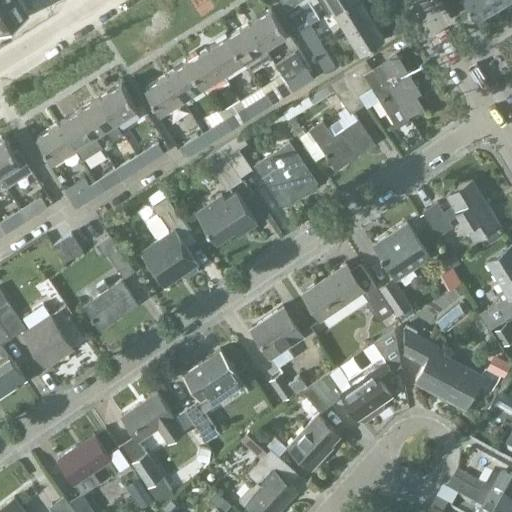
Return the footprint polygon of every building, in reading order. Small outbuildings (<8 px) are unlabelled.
[(22,0),(0,0),(0,27),(29,9),(28,8),(22,0)] [(346,28),(371,12),(362,0),(344,0),(333,7),(346,28)] [(496,4),(493,0),(464,0),(475,17),(496,4)] [(299,28),(308,22),(296,1),(286,7),(299,28)] [(249,20),(264,44),(285,31),(270,6),(249,20)] [(371,12),(346,28),(359,49),(384,34),(371,12)] [(271,55),(264,44),(249,20),(228,33),(243,57),(249,68),(271,55)] [(312,49),(321,43),(308,22),(299,28),(312,49)] [(222,70),(243,57),(228,33),(207,46),(222,70)] [(321,43),(312,49),(324,70),(334,64),(321,43)] [(202,83),(222,70),(207,46),(186,58),(202,83)] [(343,71),(358,92),(365,102),(367,105),(381,97),(397,123),(426,105),(414,86),(415,85),(396,54),(373,68),(366,57),(343,71)] [(181,96),(202,83),(186,58),(166,71),(181,96)] [(285,79),(291,88),(311,76),(306,66),(285,79)] [(159,109),(181,96),(166,71),(144,85),(159,109)] [(365,102),(358,92),(343,71),(329,81),(345,106),(350,112),(352,111),(365,102)] [(269,102),(291,88),(285,79),(264,92),(269,102)] [(99,93),(114,118),(136,105),(120,80),(99,93)] [(250,114),(269,102),(264,92),(244,105),(250,114)] [(285,114),(313,101),(308,92),(281,105),(285,114)] [(113,119),(114,118),(99,93),(78,107),(93,131),(103,125),(111,138),(121,131),(113,119)] [(223,118),(229,127),(250,114),(244,105),(239,108),(223,118)] [(352,111),(350,112),(345,106),(337,111),(341,116),(326,126),(322,118),(298,134),(314,159),(326,151),(336,166),(365,146),(374,141),(358,117),(357,118),(352,111)] [(83,138),(93,131),(78,107),(57,120),(72,144),(73,143),(81,156),(91,150),(83,138)] [(208,140),(229,127),(223,118),(202,131),(208,140)] [(51,157),(72,144),(57,120),(36,134),(45,148),(40,151),(47,162),(52,159),(51,157)] [(188,153),(208,140),(202,131),(182,143),(188,153)] [(237,146),(238,147),(246,142),(241,132),(220,145),(225,153),(237,146)] [(0,177),(4,184),(5,185),(30,169),(17,149),(13,151),(3,134),(1,135),(0,133),(0,177)] [(318,181),(297,151),(288,138),(254,161),(284,204),(290,199),(318,187),(315,183),(318,181)] [(157,141),(137,154),(143,164),(164,152),(157,141)] [(225,153),(220,145),(219,145),(199,157),(207,168),(212,165),(226,187),(240,178),(239,176),(237,173),(238,173),(231,162),(230,163),(224,154),(225,153)] [(252,167),(238,147),(237,146),(225,153),(224,154),(230,163),(231,162),(238,173),(237,173),(239,176),(252,167)] [(137,154),(116,167),(122,178),(143,164),(137,154)] [(116,167),(95,180),(101,191),(122,178),(116,167)] [(76,207),(101,191),(95,180),(89,183),(84,176),(64,189),(76,207)] [(474,238),(500,222),(472,177),(447,193),(453,204),(443,210),(438,200),(423,209),(439,234),(453,225),(449,219),(459,213),(474,238)] [(194,261),(197,259),(175,227),(183,221),(159,186),(146,194),(152,205),(157,212),(145,220),(158,238),(143,249),(165,281),(180,271),(182,275),(187,276),(197,269),(197,266),(194,261)] [(245,227),(256,219),(236,189),(224,197),(221,192),(196,208),(217,239),(241,222),(245,227)] [(41,195),(19,208),(26,219),(47,206),(41,195)] [(19,208),(0,220),(0,223),(5,232),(26,219),(19,208)] [(431,254),(407,220),(372,243),(396,278),(431,254)] [(62,236),(73,254),(81,249),(70,231),(62,236)] [(109,234),(96,242),(104,253),(108,250),(125,275),(133,269),(109,234)] [(66,258),(73,254),(62,236),(55,241),(66,258)] [(481,312),(490,327),(511,313),(511,246),(511,245),(511,244),(511,242),(486,259),(499,280),(501,279),(506,286),(499,291),(503,298),(481,312)] [(367,297),(382,319),(393,311),(360,262),(352,268),(346,260),(303,290),(320,316),(322,314),(328,323),(367,297)] [(437,270),(445,286),(459,279),(451,264),(437,270)] [(33,280),(40,297),(53,292),(47,275),(33,280)] [(96,284),(100,290),(82,302),(98,326),(137,300),(121,276),(108,285),(104,280),(96,284)] [(411,304),(392,276),(378,286),(397,314),(398,314),(399,315),(410,307),(409,305),(411,304)] [(0,318),(10,334),(23,325),(0,290),(0,318)] [(426,317),(435,304),(425,297),(417,310),(426,317)] [(23,316),(29,325),(23,330),(46,363),(72,344),(50,311),(49,312),(43,303),(23,316)] [(285,344),(303,332),(283,303),(251,324),(271,354),(271,353),(278,364),(292,355),(285,344)] [(0,318),(0,342),(1,342),(1,343),(12,336),(10,334),(0,318)] [(511,337),(511,331),(506,321),(495,328),(504,343),(511,337)] [(465,405),(482,373),(435,348),(437,343),(405,326),(403,351),(423,362),(415,378),(465,405)] [(390,328),(375,335),(380,348),(395,342),(390,328)] [(184,370),(200,395),(208,390),(213,397),(239,379),(234,372),(236,371),(220,346),(184,370)] [(0,393),(25,376),(8,351),(7,352),(0,356),(0,393)] [(343,391),(358,415),(359,414),(361,416),(365,417),(375,411),(376,407),(374,404),(392,392),(381,376),(393,369),(383,353),(348,376),(352,381),(341,388),(343,391)] [(486,367),(504,375),(511,362),(493,353),(486,367)] [(343,391),(341,388),(328,370),(313,381),(330,401),(340,394),(340,393),(343,391)] [(269,379),(283,399),(294,391),(280,371),(269,379)] [(321,408),(330,401),(313,381),(303,388),(321,408)] [(138,437),(156,425),(167,441),(184,430),(157,388),(121,413),(138,437)] [(511,399),(496,391),(487,406),(511,419),(511,439),(506,451),(511,453),(511,399)] [(197,398),(184,407),(205,439),(217,430),(214,426),(215,425),(197,398)] [(326,447),(339,431),(317,411),(288,443),(313,466),(328,449),(326,447)] [(261,456),(269,447),(249,428),(240,438),(261,456)] [(74,480),(110,456),(94,431),(58,455),(74,480)] [(196,443),(194,457),(208,459),(210,446),(196,443)] [(269,447),(261,456),(247,472),(256,480),(253,484),(248,484),(239,494),(245,500),(258,511),(275,511),(283,504),(284,501),(297,487),(291,481),(299,472),(280,455),(279,456),(269,447)] [(132,461),(148,485),(163,475),(147,451),(132,461)] [(454,480),(511,511),(511,484),(504,480),(503,481),(493,476),(487,488),(458,472),(454,480)] [(148,486),(159,501),(173,491),(163,476),(148,486)] [(511,511),(454,480),(448,490),(487,511),(485,511),(511,511)] [(152,498),(145,488),(133,495),(140,506),(152,498)] [(69,499),(77,511),(90,511),(94,510),(81,491),(69,499)] [(27,511),(14,494),(0,505),(0,511),(27,511)] [(49,505),(54,511),(77,511),(63,494),(49,505)]
